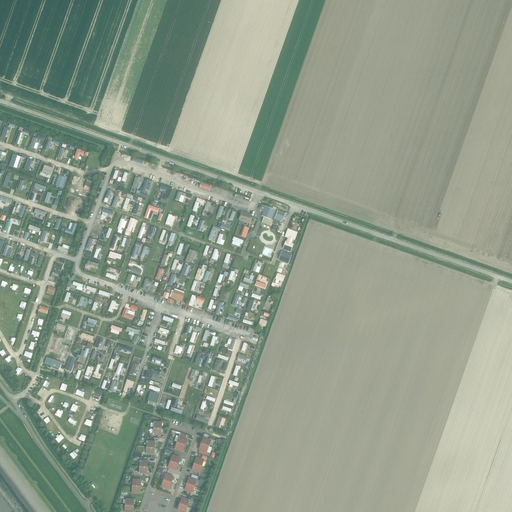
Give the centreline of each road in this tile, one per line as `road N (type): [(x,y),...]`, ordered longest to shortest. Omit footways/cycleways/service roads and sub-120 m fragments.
road 1 (unclassified): [(511,282),(0,101)]
road 2 (unclassified): [(90,511),(0,384)]
